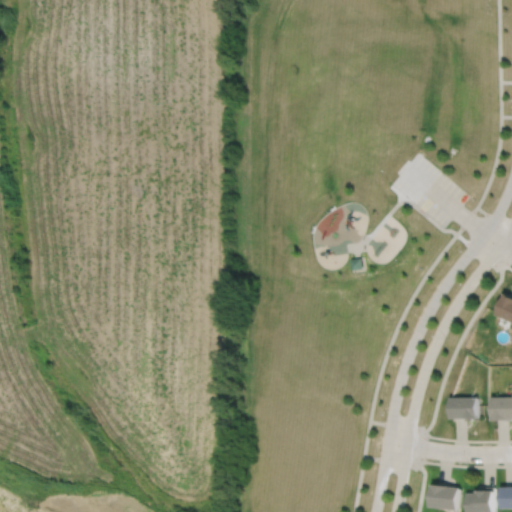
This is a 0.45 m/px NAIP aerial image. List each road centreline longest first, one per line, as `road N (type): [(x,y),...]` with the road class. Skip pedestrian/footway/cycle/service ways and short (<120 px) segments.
road 1 (residential): [(511,180),(409,354),(374,511)]
road 2 (residential): [(395,511),(430,355),(511,226)]
road 3 (residential): [(511,453),(388,443)]
